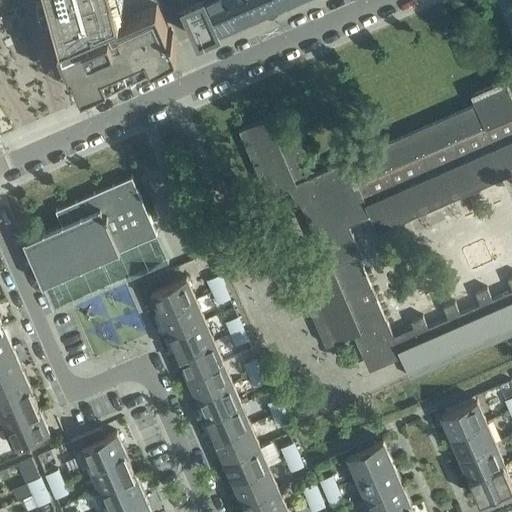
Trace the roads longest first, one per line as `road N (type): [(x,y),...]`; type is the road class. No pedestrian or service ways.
road 1 (residential): [(387,0),(0,171)]
road 2 (residential): [(207,511),(141,369),(77,399),(0,232)]
road 3 (unknown): [(75,137),(11,0)]
